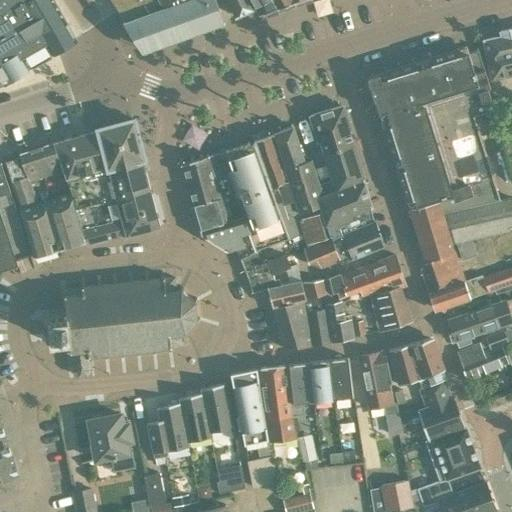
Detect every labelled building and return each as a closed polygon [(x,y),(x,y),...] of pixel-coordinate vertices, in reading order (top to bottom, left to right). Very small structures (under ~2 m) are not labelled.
[(0,0),(0,82),(1,83),(11,78),(11,79),(12,79),(30,69),(38,65),(53,57),(51,55),(57,51),(76,40),(75,39),(75,38),(52,0),(0,0)] [(111,0),(125,21),(123,21),(131,34),(143,52),(175,41),(224,23),(216,0),(111,0)] [(226,0),(236,16),(256,6),(252,0),(226,0)] [(252,0),(256,6),(260,13),(278,7),(273,0),(252,0)] [(491,80),(511,74),(511,27),(500,31),(501,35),(483,39),(491,80)] [(408,208),(409,208),(438,202),(443,213),(500,200),(475,119),(495,113),(488,88),(490,87),(490,86),(478,47),(476,47),(477,49),(468,52),(466,44),(385,70),(386,71),(368,77),(408,208)] [(488,88),(495,113),(507,109),(500,83),(490,86),(490,87),(488,88)] [(340,106),(309,115),(311,121),(313,126),(317,141),(321,141),(325,153),(353,144),(349,130),(351,130),(345,108),(344,109),(340,107),(340,106)] [(85,133),(52,142),(53,146),(63,169),(64,173),(68,182),(71,192),(76,208),(151,188),(149,182),(147,175),(143,159),(145,159),(134,119),(124,121),(98,128),(98,130),(85,133)] [(293,125),(273,133),(276,140),(300,210),(321,204),(318,196),(337,189),(333,179),(320,183),(311,159),(305,161),(296,133),(294,126),(293,125)] [(254,140),(253,140),(254,141),(291,238),(303,233),(306,243),(309,242),(332,235),(330,229),(321,204),(300,210),(276,140),(275,141),(273,133),(254,140)] [(249,142),(220,152),(235,197),(236,197),(238,201),(242,215),(252,244),(254,250),(256,250),(291,238),(254,141),(250,143),(249,142)] [(3,158),(0,158),(0,160),(1,163),(0,163),(1,165),(2,165),(16,205),(37,199),(30,180),(56,171),(58,176),(64,173),(63,169),(53,146),(52,142),(20,153),(17,154),(18,157),(18,158),(9,161),(8,161),(4,162),(4,161),(3,158)] [(337,189),(318,196),(321,204),(330,229),(332,235),(332,236),(344,231),(373,219),(369,207),(370,206),(372,206),(364,178),(353,144),(325,153),(333,179),(337,189)] [(218,152),(181,164),(192,205),(191,205),(198,229),(200,229),(242,215),(238,201),(236,202),(231,191),(218,153),(218,152)] [(0,271),(4,270),(18,265),(14,254),(31,248),(27,237),(16,205),(2,165),(1,165),(0,165),(0,271)] [(151,188),(76,208),(84,238),(86,245),(126,235),(126,236),(161,227),(151,188)] [(71,192),(20,207),(30,240),(33,252),(84,238),(76,208),(71,192)] [(420,243),(423,252),(426,260),(425,261),(421,270),(429,293),(464,280),(452,243),(456,242),(471,239),(506,230),(505,226),(511,224),(511,200),(511,198),(500,200),(443,213),(438,202),(409,208),(411,213),(409,217),(416,241),(420,243)] [(242,215),(200,229),(201,235),(227,251),(252,244),(242,215)] [(326,239),(334,260),(340,258),(342,261),(383,245),(382,242),(382,239),(381,234),(378,232),(375,222),(376,221),(376,220),(333,238),(332,236),(326,239)] [(311,263),(322,265),(334,260),(326,239),(305,247),(311,263)] [(476,255),(471,239),(456,242),(462,259),(476,255)] [(240,258),(244,267),(260,261),(256,250),(255,251),(247,254),(247,255),(240,258)] [(267,288),(272,307),(306,298),(301,279),(280,284),(279,278),(274,279),(273,274),(290,267),(286,253),(267,260),(266,259),(260,262),(260,261),(244,267),(248,278),(252,292),(267,288)] [(339,272),(328,277),(332,293),(337,292),(339,298),(360,291),(361,296),(400,286),(406,284),(395,254),(380,259),(341,273),(340,274),(339,272)] [(464,280),(429,293),(433,306),(438,308),(439,308),(444,311),(447,305),(459,301),(496,289),(501,292),(511,287),(511,266),(483,276),(482,275),(464,280)] [(45,314),(41,315),(41,318),(45,318),(47,333),(43,333),(43,336),(47,336),(47,337),(48,336),(48,340),(51,340),(51,336),(63,335),(63,339),(66,338),(66,339),(67,353),(70,352),(72,370),(78,375),(86,375),(91,368),(90,359),(92,359),(92,355),(104,354),(105,358),(108,357),(108,353),(120,352),(121,356),(124,355),(123,351),(136,350),(136,354),(140,354),(139,350),(152,348),(152,352),(156,352),(155,348),(168,347),(168,351),(172,350),(171,346),(181,345),(180,332),(183,331),(185,335),(188,333),(186,330),(195,319),(199,320),(200,317),(196,316),(195,302),(198,300),(197,297),(193,299),(190,296),(183,291),(182,290),(183,286),(181,286),(180,286),(179,289),(176,290),(174,276),(164,278),(164,273),(161,274),(161,278),(148,279),(148,275),(145,276),(145,280),(132,281),(132,277),(129,277),(129,281),(117,283),(116,279),(113,279),(113,283),(101,285),(100,281),(97,281),(98,285),(85,286),(84,282),(83,283),(81,283),(82,287),(65,289),(64,289),(66,310),(64,310),(64,308),(60,308),(60,312),(49,313),(48,310),(45,310),(46,314),(45,314)] [(307,298),(328,294),(325,278),(302,281),(307,298)] [(369,294),(375,315),(380,330),(410,320),(411,320),(400,286),(361,296),(362,297),(369,294)] [(309,316),(314,344),(330,341),(327,325),(322,296),(312,298),(316,315),(309,316)] [(511,296),(463,314),(448,319),(458,347),(472,343),(469,335),(510,321),(511,319),(511,296)] [(310,344),(314,344),(309,316),(316,315),(312,298),(306,300),(306,298),(272,307),(284,347),(310,344)] [(325,303),(329,325),(332,340),(354,336),(350,318),(346,318),(344,312),(343,312),(340,300),(325,303)] [(342,300),(340,300),(343,312),(344,312),(350,311),(347,300),(342,301),(342,300)] [(352,322),(355,336),(365,333),(362,320),(352,322)] [(479,342),(479,343),(480,343),(484,354),(492,351),(491,349),(501,345),(507,343),(502,331),(486,338),(479,342)] [(433,336),(409,343),(420,379),(418,379),(421,386),(421,387),(444,379),(448,377),(433,336)] [(409,343),(388,349),(398,384),(418,378),(418,379),(420,379),(409,343)] [(467,379),(497,366),(508,362),(501,345),(491,349),(492,351),(484,354),(480,343),(479,343),(457,351),(461,361),(460,362),(467,379)] [(359,358),(359,359),(369,408),(394,403),(390,383),(392,382),(385,350),(361,355),(359,358)] [(348,357),(328,359),(332,393),(333,398),(353,396),(350,373),(349,360),(348,357)] [(328,359),(308,361),(313,393),(314,400),(333,398),(332,393),(328,359)] [(289,364),(286,364),(291,415),(304,413),(302,402),(314,400),(313,393),(308,361),(289,364)] [(286,364),(258,367),(270,442),(280,440),(297,438),(292,417),(291,415),(286,364)] [(230,372),(244,443),(256,441),(258,456),(271,453),(268,438),(257,367),(230,372)] [(426,407),(418,410),(428,439),(465,426),(463,420),(459,411),(459,409),(458,406),(457,405),(454,397),(451,398),(444,379),(421,387),(421,386),(419,387),(426,407)] [(224,383),(200,387),(201,392),(202,392),(202,393),(210,431),(211,431),(233,427),(224,383)] [(398,404),(406,401),(402,389),(394,391),(398,404)] [(201,392),(179,397),(180,401),(188,441),(189,441),(212,436),(211,431),(210,431),(202,393),(202,392),(201,392)] [(160,420),(147,422),(154,457),(156,465),(167,463),(166,455),(168,454),(167,450),(190,445),(189,441),(188,441),(180,401),(157,406),(160,420)] [(114,469),(126,466),(133,465),(128,440),(131,440),(128,423),(122,424),(120,413),(105,416),(102,414),(92,416),(90,419),(89,420),(94,445),(91,445),(94,458),(111,455),(114,469)] [(394,417),(396,428),(397,433),(404,432),(400,416),(394,417)] [(417,488),(410,490),(413,506),(413,509),(424,506),(438,500),(448,496),(453,494),(448,478),(480,467),(465,426),(428,439),(425,440),(439,480),(417,488)] [(0,438),(0,460),(12,456),(6,437),(0,438)] [(342,451),(344,460),(356,458),(355,450),(342,451)] [(331,461),(344,460),(342,451),(330,453),(331,461)] [(0,460),(0,481),(18,475),(12,456),(0,460)] [(248,461),(253,486),(276,482),(272,456),(248,461)] [(318,467),(317,458),(305,460),(306,468),(318,467)] [(302,460),(288,463),(293,482),(306,479),(302,460)] [(217,469),(219,480),(219,481),(228,479),(230,490),(245,487),(240,464),(217,469)] [(159,473),(144,476),(150,506),(165,503),(159,473)] [(219,493),(230,490),(228,479),(219,481),(219,480),(217,481),(219,493)] [(408,479),(380,485),(381,487),(385,511),(413,506),(410,490),(409,487),(408,479)] [(448,496),(438,500),(442,511),(493,511),(496,511),(485,482),(453,494),(448,496)] [(79,511),(98,511),(92,487),(74,491),(79,511)] [(172,497),(174,506),(189,503),(187,494),(172,497)]
